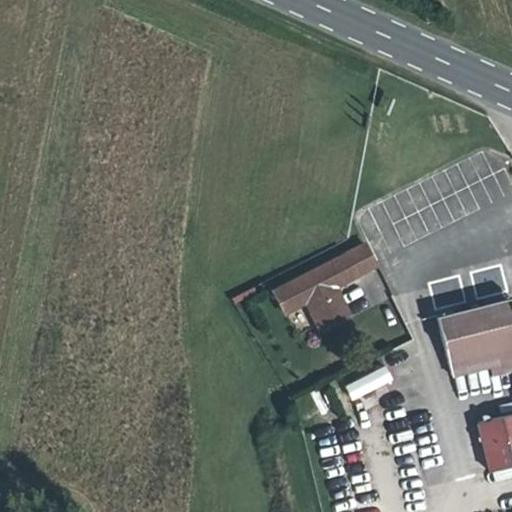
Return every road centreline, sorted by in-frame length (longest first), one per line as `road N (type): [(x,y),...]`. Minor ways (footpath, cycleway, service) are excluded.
road 1 (unknown): [(511,218),(452,240),(423,256),(413,272),(415,316),(461,479),(457,511)]
road 2 (primary): [(511,91),(307,0)]
